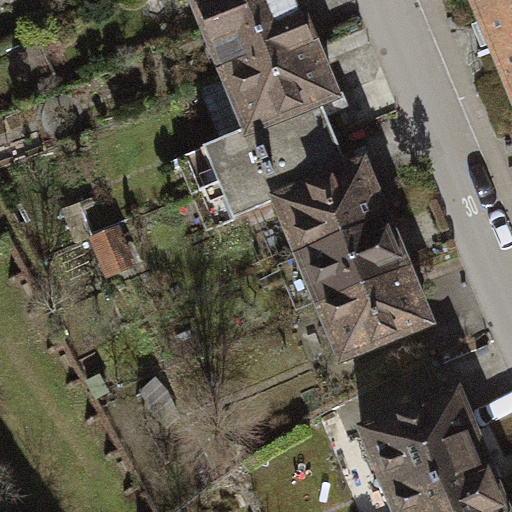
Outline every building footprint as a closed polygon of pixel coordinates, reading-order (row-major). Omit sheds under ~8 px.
[(272,0),(195,0),(207,27),(272,0)] [(272,0),(207,27),(228,78),(313,43),(294,0),(272,0)] [(511,81),(511,0),(473,0),(507,84),(511,81)] [(335,96),(313,43),(228,78),(249,129),(250,131),(321,102),(335,96)] [(185,155),(201,192),(335,137),(321,102),(250,131),(249,129),(185,155)] [(349,171),(335,137),(201,192),(216,229),(279,203),(278,200),(349,171)] [(279,203),(301,254),(385,219),(363,165),(349,171),(278,200),(279,203)] [(119,191),(81,206),(94,236),(131,220),(119,191)] [(407,270),(385,219),(301,254),(322,305),(407,270)] [(429,323),(407,270),(322,305),(344,358),(429,323)] [(365,432),(398,511),(442,511),(497,490),(457,394),(365,432)] [(506,511),(497,490),(442,511),(506,511)]
